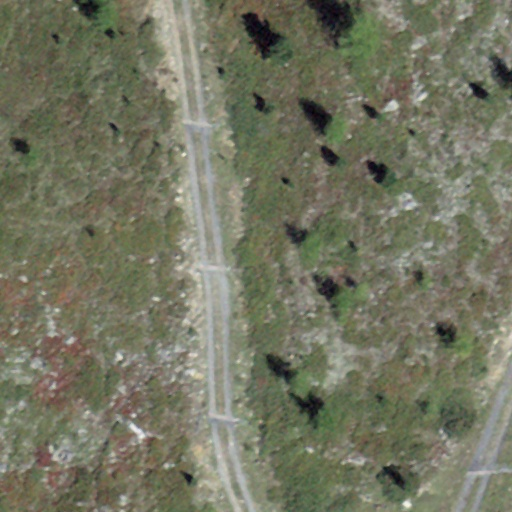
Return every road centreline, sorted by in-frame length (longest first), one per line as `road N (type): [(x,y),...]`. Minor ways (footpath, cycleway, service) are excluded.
road 1 (track): [(175,0),(215,275),(229,464),(248,511)]
road 2 (track): [(464,511),(511,393)]
